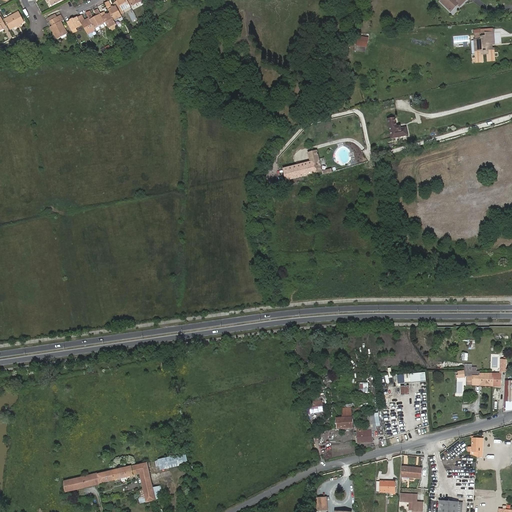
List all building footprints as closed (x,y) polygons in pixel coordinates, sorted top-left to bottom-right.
[(123,11),(131,7),(127,0),(118,0),(117,1),(123,11)] [(445,0),(447,1),(444,4),(451,12),(456,7),(455,5),(457,3),(458,5),(460,6),(465,0),(445,0)] [(105,3),(107,7),(111,14),(114,21),(119,18),(122,17),(121,15),(116,6),(113,8),(111,5),(109,1),(105,3)] [(114,3),(116,6),(121,15),(124,13),(123,11),(117,1),(114,3)] [(86,13),(89,18),(94,28),(105,23),(101,14),(98,9),(95,11),(97,16),(94,18),(91,11),(86,13)] [(5,20),(10,30),(16,27),(21,24),(24,22),(19,12),(5,20)] [(107,26),(108,28),(116,24),(114,21),(111,14),(106,16),(105,12),(101,14),(105,23),(107,26)] [(64,20),(61,15),(58,17),(50,21),(53,26),(51,27),(57,39),(67,34),(61,22),(64,20)] [(79,17),(88,35),(96,30),(94,28),(89,18),(85,20),(83,15),(79,17)] [(73,33),(78,31),(76,28),(82,25),(78,18),(68,23),(68,24),(73,33)] [(96,30),(96,31),(107,26),(105,23),(94,28),(96,30)] [(494,32),(486,33),(486,36),(481,36),(481,40),(475,40),(477,62),(484,61),(483,54),(483,50),(487,50),(488,54),(488,61),(495,60),(494,48),(492,49),(492,44),(495,43),(494,32)] [(369,38),(359,36),(358,45),(367,46),(369,38)] [(389,119),(392,138),(408,135),(406,128),(401,129),(401,127),(397,127),(395,118),(389,119)] [(310,162),(283,168),(286,181),(322,173),(317,151),(308,153),(310,162)] [(465,368),(465,369),(464,370),(466,376),(467,376),(473,376),(480,375),(480,373),(480,371),(477,371),(477,367),(472,367),(465,367),(465,368)] [(426,373),(405,375),(405,383),(427,381),(426,373)] [(480,385),(493,386),(493,378),(492,378),(492,373),(480,373),(480,375),(473,376),(472,385),(480,385)] [(493,378),(493,386),(501,386),(502,373),(492,373),(492,378),(493,378)] [(401,386),(401,393),(405,393),(405,394),(410,394),(409,386),(401,386)] [(309,402),(310,413),(324,411),(322,401),(321,401),(316,401),(315,402),(309,402)] [(342,408),(342,418),(352,417),(352,407),(342,408)] [(364,415),(366,430),(372,430),(372,431),(377,430),(374,413),(364,415)] [(337,418),(337,428),(353,428),(352,417),(342,418),(337,418)] [(372,430),(366,430),(363,430),(363,428),(357,428),(358,442),(372,442),(372,431),(372,430)] [(467,452),(471,452),(472,452),(479,452),(480,439),(472,439),(472,447),(471,447),(467,447),(467,452)] [(161,470),(185,464),(188,464),(186,454),(155,461),(156,466),(160,466),(161,470)] [(151,466),(150,462),(125,467),(119,469),(97,474),(99,484),(140,474),(144,490),(146,502),(156,500),(153,488),(148,466),(151,466)] [(402,467),(402,476),(410,477),(410,479),(413,479),(413,477),(421,478),(422,468),(402,467)] [(97,473),(64,481),(65,493),(99,485),(99,484),(97,474),(97,473)] [(391,492),(391,494),(395,494),(395,482),(380,481),(380,492),(391,492)] [(161,486),(153,488),(156,500),(163,498),(161,486)] [(146,502),(144,490),(137,492),(139,504),(146,502)] [(400,501),(410,502),(413,502),(412,505),(412,510),(422,511),(423,502),(416,501),(417,494),(401,493),(400,501)] [(315,497),(317,511),(329,510),(327,496),(315,497)] [(439,500),(438,511),(456,511),(457,502),(439,500)]
